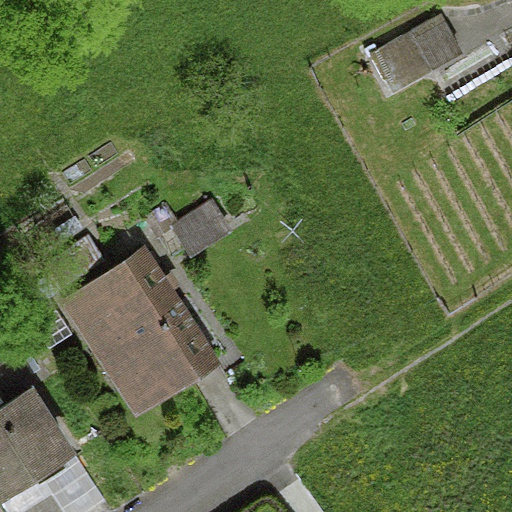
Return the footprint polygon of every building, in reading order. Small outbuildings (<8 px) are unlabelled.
[(453,49),(441,27),(415,42),(427,63),(453,49)] [(205,202),(169,225),(182,246),(218,223),(205,202)] [(158,205),(140,217),(151,234),(169,222),(158,205)] [(36,266),(51,289),(97,258),(82,236),(36,266)] [(138,247),(58,299),(132,412),(212,360),(138,247)] [(0,405),(0,492),(62,451),(22,390),(0,405)]
